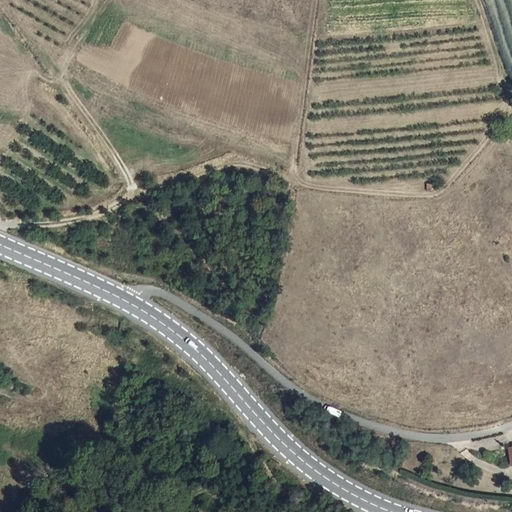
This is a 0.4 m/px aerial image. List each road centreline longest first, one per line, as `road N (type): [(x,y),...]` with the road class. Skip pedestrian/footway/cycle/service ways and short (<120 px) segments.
road 1 (track): [(477,0),(508,97),(441,190),(407,195),(294,177),(315,0)]
road 2 (unclassified): [(511,423),(467,436),(402,432),(336,408),(152,288),(123,300)]
road 3 (track): [(0,225),(85,218),(113,207),(130,186),(66,83),(47,72),(0,10)]
road 4 (secondary): [(391,511),(297,456),(195,349),(123,300)]
road 5 (track): [(294,177),(233,164),(130,186)]
road 6 (secondary): [(123,300),(0,244)]
